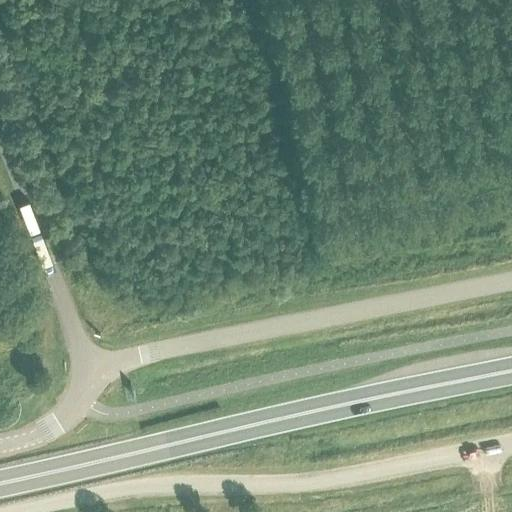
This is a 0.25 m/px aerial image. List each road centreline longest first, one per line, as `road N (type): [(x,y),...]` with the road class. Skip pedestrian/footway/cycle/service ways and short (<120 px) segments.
road 1 (trunk): [(0,485),(511,375)]
road 2 (unclassified): [(18,511),(153,484),(317,482),(511,444)]
road 3 (unclassified): [(87,368),(511,281)]
road 4 (unclassified): [(87,368),(0,141)]
road 5 (unclassified): [(0,441),(76,403),(87,368)]
